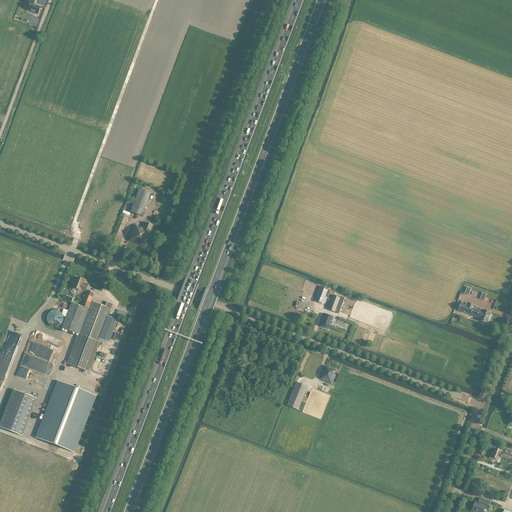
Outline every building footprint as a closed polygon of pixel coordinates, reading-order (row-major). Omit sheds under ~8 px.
[(35,1),(32,0),(28,0),(27,4),(29,5),(27,10),(38,14),(41,7),(34,4),(35,1)] [(131,212),(142,217),(148,201),(151,193),(140,189),(131,212)] [(165,219),(167,214),(159,210),(157,216),(165,219)] [(130,241),(145,247),(146,242),(153,225),(146,223),(144,229),(135,225),(135,226),(132,234),(132,235),(130,241)] [(74,284),(73,288),(81,291),(81,290),(86,291),(88,285),(83,283),(84,280),(77,277),(75,281),(75,280),(74,284)] [(321,286),(315,301),(323,304),(329,289),(321,286)] [(85,294),(81,306),(71,302),(62,328),(79,334),(83,324),(86,315),(92,301),(93,297),(94,293),(88,291),(87,295),(85,294)] [(333,295),(328,309),(328,310),(339,314),(344,299),(341,298),(333,295)] [(88,371),(113,303),(108,301),(106,307),(92,302),(69,364),(88,371)] [(467,303),(462,302),(459,310),(481,318),(480,321),(488,323),(491,313),(484,310),(483,312),(480,311),(481,309),(477,307),(477,306),(467,303)] [(63,319),(63,317),(62,316),(61,314),(60,313),(60,312),(58,311),(56,311),(54,310),(53,310),(51,311),(49,311),(48,312),(47,314),(46,315),(45,317),(45,319),(45,321),(45,322),(46,324),(47,325),(49,326),(50,327),(52,328),(54,328),(55,328),(57,328),(59,326),(60,325),(61,324),(62,323),(63,321),(63,319)] [(333,322),(335,318),(324,313),(323,317),(323,318),(322,321),(320,326),(329,329),(332,321),(333,322)] [(320,379),(324,380),(324,381),(331,384),(337,370),(325,365),(320,379)] [(22,367),(20,374),(36,378),(38,371),(22,367)] [(96,397),(59,382),(36,438),(74,453),(96,397)] [(287,406),(299,410),(308,387),(297,382),(287,406)] [(14,390),(0,425),(0,427),(23,436),(37,399),(14,390)] [(506,453),(502,451),(502,450),(496,448),(492,458),(498,460),(500,456),(511,460),(511,461),(511,454),(511,455),(511,453),(507,451),(506,453)] [(488,510),(491,502),(481,498),(479,502),(476,501),(472,511),(475,511),(484,511),(486,509),(488,510)]
